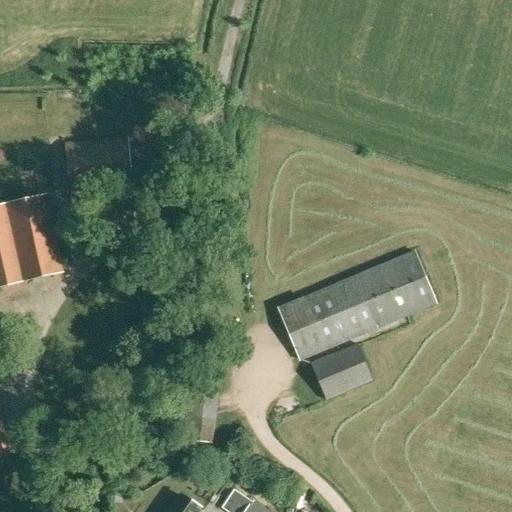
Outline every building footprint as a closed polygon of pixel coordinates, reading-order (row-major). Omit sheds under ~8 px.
[(132,185),(128,138),(65,144),(70,191),(132,185)] [(45,195),(0,205),(0,286),(2,286),(63,272),(45,195)] [(436,303),(415,252),(278,309),(300,360),(436,303)] [(326,401),(373,381),(357,344),(311,364),(326,401)] [(218,391),(185,388),(180,440),(212,443),(218,391)] [(197,511),(200,508),(182,496),(171,511),(197,511)] [(267,511),(253,502),(246,511),(267,511)]
